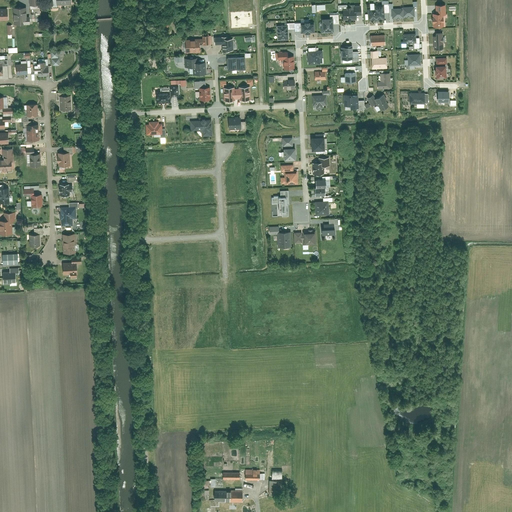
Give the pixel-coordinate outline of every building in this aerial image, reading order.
[(369,19),(386,18),(386,12),(385,3),(375,4),(376,8),(369,8),(369,19)] [(437,4),(437,12),(445,12),(447,12),(447,3),(437,4)] [(401,8),(392,9),(392,18),(403,18),(403,17),(415,16),(414,6),(401,7),(401,8)] [(14,7),(15,24),(31,23),(31,16),(28,16),(27,7),(14,7)] [(344,18),(357,18),(357,13),(356,7),(343,8),(344,18)] [(9,8),(0,8),(0,20),(9,20),(9,8)] [(433,12),(434,26),(445,25),(445,12),(437,12),(433,12)] [(333,18),(322,19),(322,32),(333,32),(333,18)] [(314,32),(313,23),(301,24),(301,32),(314,32)] [(278,25),(279,39),(290,38),(289,28),(289,24),(278,25)] [(417,32),(404,33),(405,42),(415,42),(417,42),(417,37),(417,32)] [(443,49),(443,32),(436,33),(436,36),(433,36),(433,49),(443,49)] [(204,38),(200,38),(200,44),(213,43),(212,34),(203,35),(204,38)] [(229,35),(216,36),(216,43),(223,43),(223,51),(230,51),(230,49),(234,49),(234,37),(229,38),(229,35)] [(385,45),(384,35),(371,36),(371,46),(385,45)] [(187,52),(201,52),(200,44),(200,38),(187,39),(187,52)] [(353,47),(341,47),(341,59),(353,59),(353,47)] [(309,51),(308,51),(309,64),(321,64),(321,57),(324,57),(324,50),(317,50),(309,51)] [(285,56),(289,56),(288,51),(279,52),(279,59),(285,59),(285,56)] [(387,68),(386,58),(378,58),(378,51),(370,51),(370,58),(372,58),(372,69),(387,68)] [(420,54),(407,54),(408,65),(420,65),(420,54)] [(295,67),(295,55),(289,56),(285,56),(285,59),(285,68),(295,67)] [(246,56),(237,57),(237,69),(247,68),(246,56)] [(194,74),(207,73),(207,61),(198,62),(198,57),(185,58),(185,66),(194,66),(194,74)] [(237,57),(227,57),(228,70),(237,69),(237,57)] [(40,76),(49,75),(49,66),(47,66),(47,61),(40,61),(40,64),(35,65),(36,72),(39,72),(40,76)] [(18,74),(29,74),(28,66),(28,63),(17,64),(18,74)] [(438,77),(448,76),(448,64),(437,65),(438,68),(436,68),(437,73),(438,73),(438,77)] [(315,71),(316,80),(327,79),(327,71),(323,71),(315,71)] [(355,73),(344,73),(345,82),(356,82),(355,73)] [(379,87),(390,86),(390,73),(384,73),(385,79),(383,81),(379,81),(379,87)] [(285,88),(296,88),(295,80),(289,80),(285,80),(285,88)] [(171,91),(171,96),(180,95),(179,84),(177,84),(172,84),(170,84),(171,91)] [(240,88),(237,88),(238,98),(240,98),(240,100),(252,99),(251,85),(239,86),(240,88)] [(224,87),(225,100),(236,100),(236,99),(238,98),(237,88),(235,88),(235,86),(224,87)] [(200,87),(201,99),(212,99),(211,87),(207,87),(200,87)] [(171,96),(171,91),(157,91),(157,102),(172,101),(171,96)] [(449,91),(438,91),(437,95),(437,101),(449,101),(449,91)] [(424,93),(410,92),(409,104),(424,104),(424,103),(424,94),(424,93)] [(61,100),(61,109),(73,108),(72,94),(65,95),(60,95),(61,100)] [(344,106),(351,105),(351,108),(358,107),(358,100),(358,95),(353,95),(353,94),(344,94),(344,106)] [(381,110),(389,106),(386,100),(387,100),(384,94),(375,99),(377,102),(381,110)] [(322,95),(312,95),(313,106),(316,106),(317,109),(323,109),(323,105),(327,105),(326,95),(322,95)] [(373,95),(367,98),(371,105),(377,102),(375,99),(373,95)] [(28,104),(28,115),(29,115),(39,115),(38,103),(28,104)] [(242,121),(241,116),(229,117),(230,129),(242,128),(242,121)] [(213,135),(212,119),(191,120),(192,130),(202,130),(203,136),(213,135)] [(163,128),(163,123),(160,123),(160,120),(150,121),(150,123),(147,123),(147,134),(162,133),(163,133),(163,128)] [(32,125),(27,125),(28,140),(33,140),(40,139),(40,124),(32,125)] [(0,132),(0,143),(9,143),(9,134),(9,132),(0,132)] [(313,136),(314,150),(326,149),(325,136),(324,136),(316,136),(313,136)] [(284,145),(294,145),(294,137),(283,137),(284,145)] [(285,147),(286,159),(297,159),(297,147),(285,147)] [(0,158),(0,169),(13,169),(13,161),(14,161),(14,148),(3,148),(4,158),(0,158)] [(59,152),(59,165),(71,165),(71,151),(65,152),(59,152)] [(36,153),(31,153),(31,165),(42,165),(41,153),(36,153)] [(319,157),(319,162),(324,162),(324,165),(330,165),(330,157),(319,157)] [(313,162),(314,173),(325,173),(324,165),(324,162),(319,162),(313,162)] [(286,184),(299,183),(298,171),(295,171),(285,171),(286,177),(281,177),(282,183),(286,183),(286,184)] [(327,186),(326,178),(323,179),(317,179),(318,186),(326,186),(327,186)] [(0,200),(0,202),(11,201),(10,187),(2,187),(2,183),(0,182),(0,200)] [(70,183),(61,183),(61,194),(71,193),(71,189),(74,189),(74,184),(70,184),(70,183)] [(326,194),(326,186),(318,186),(316,187),(316,194),(326,194)] [(290,203),(289,190),(281,190),(282,196),(280,196),(280,195),(275,195),(275,197),(272,197),(273,202),(280,202),(280,211),(283,211),(283,215),(290,215),(289,203),(290,203)] [(32,194),(33,206),(43,205),(43,193),(35,194),(32,194)] [(330,214),(329,200),(324,200),(316,201),(317,215),(330,214)] [(62,218),(62,225),(73,225),(73,218),(77,217),(77,208),(77,206),(70,206),(62,207),(62,213),(61,213),(61,218),(62,218)] [(5,212),(5,219),(13,219),(16,219),(16,211),(5,212)] [(0,219),(0,233),(0,234),(13,233),(13,219),(5,219),(0,219)] [(335,234),(334,224),(330,224),(323,224),(324,235),(335,234)] [(292,246),(292,231),(280,232),(278,232),(278,233),(279,246),(292,246)] [(303,242),(303,231),(295,232),(296,242),(303,242)] [(317,231),(306,232),(306,243),(317,242),(317,231)] [(64,233),(64,252),(77,252),(76,233),(64,233)] [(41,245),(41,234),(36,234),(30,234),(31,245),(41,245)] [(18,253),(2,254),(3,264),(18,264),(18,253)] [(64,262),(65,274),(78,273),(78,261),(73,261),(64,262)] [(4,272),(4,283),(12,283),(12,281),(17,281),(16,274),(16,271),(11,271),(4,272)] [(243,322),(236,323),(236,334),(244,334),(243,322)] [(260,469),(247,469),(247,479),(260,479),(260,473),(260,469)] [(282,470),(273,470),(273,478),(282,478),(282,470)] [(223,487),(223,479),(210,479),(210,487),(223,487)] [(283,480),(270,480),(270,496),(282,496),(283,480)] [(243,491),(216,490),(215,500),(243,501),(243,491)]
